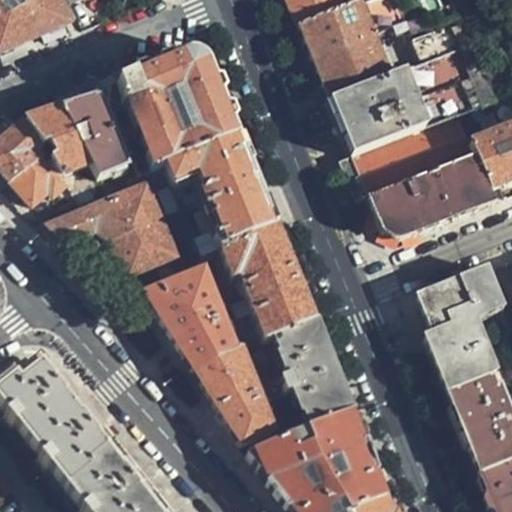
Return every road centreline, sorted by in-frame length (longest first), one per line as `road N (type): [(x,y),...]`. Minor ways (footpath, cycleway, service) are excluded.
road 1 (primary): [(345,285),(229,0)]
road 2 (tertiary): [(50,303),(235,511)]
road 3 (primary): [(436,511),(345,285)]
road 4 (residential): [(0,100),(222,0)]
road 5 (residential): [(345,285),(511,224)]
